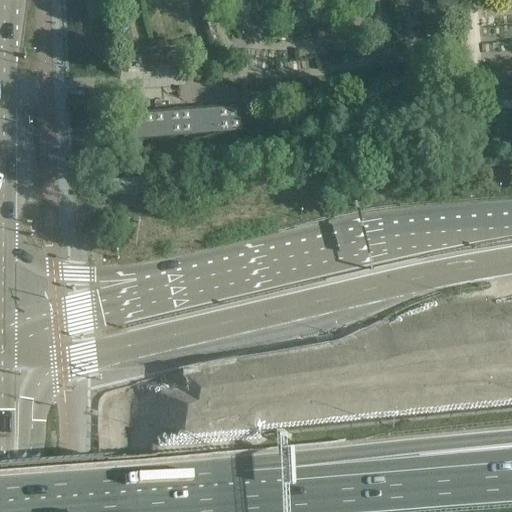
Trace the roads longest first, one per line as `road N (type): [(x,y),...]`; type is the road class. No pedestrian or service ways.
road 1 (motorway): [(61,362),(511,261)]
road 2 (motorway): [(511,215),(366,239),(143,295)]
road 3 (motorway): [(511,449),(238,490)]
road 4 (motorway): [(511,473),(238,490)]
road 5 (motorway): [(238,490),(0,507)]
road 6 (secondary): [(3,238),(9,0)]
road 7 (motorway): [(143,295),(104,276),(42,267),(3,238)]
road 8 (motorway): [(143,295),(3,344)]
